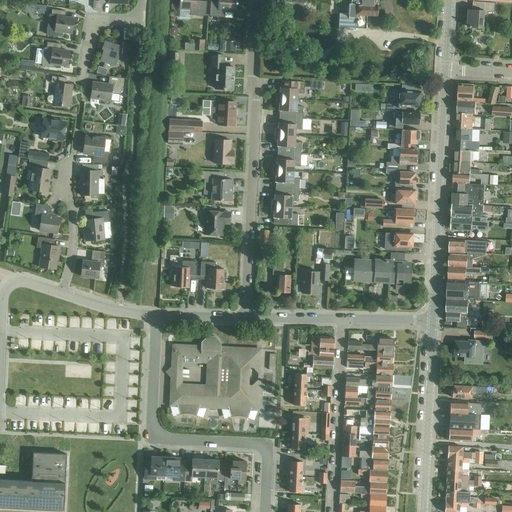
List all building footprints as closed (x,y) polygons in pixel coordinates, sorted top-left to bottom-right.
[(179,0),(179,9),(191,9),(190,15),(206,16),(206,2),(198,1),(197,0),(179,0)] [(210,2),(210,17),(225,17),(225,12),(237,12),(237,0),(219,0),(219,2),(210,2)] [(283,0),(283,9),(291,9),(291,19),(303,19),(303,0),(283,0)] [(349,4),(348,14),(339,14),(338,30),(355,31),(355,29),(365,29),(366,15),(376,16),(377,14),(379,14),(379,8),(377,8),(377,0),(350,0),(351,4),(349,4)] [(494,13),(495,4),(474,3),(474,11),(470,11),(469,28),(484,29),(485,13),(494,13)] [(66,11),(64,11),(52,9),(51,15),(49,15),(47,34),(62,36),(63,32),(72,33),(74,18),(65,17),(66,11)] [(194,50),(205,51),(206,40),(195,39),(194,50)] [(100,61),(115,66),(119,54),(121,55),(121,57),(129,57),(129,42),(122,42),(122,47),(119,46),(104,41),(102,48),(103,49),(100,61)] [(42,66),(53,67),(53,64),(67,66),(69,52),(60,50),(61,44),(47,42),(46,48),(44,48),(42,66)] [(180,53),(170,53),(169,62),(179,63),(180,53)] [(215,89),(233,90),(234,67),(223,67),(224,55),(211,55),(210,68),(216,68),(215,89)] [(21,60),(20,69),(33,71),(34,62),(21,60)] [(56,83),(54,95),(51,95),(48,96),(47,99),(48,102),(50,103),(53,103),(53,105),(69,107),(72,85),(65,84),(66,78),(52,76),(51,82),(56,83)] [(91,98),(110,101),(111,93),(120,94),(124,78),(109,76),(108,85),(93,82),(91,98)] [(278,90),(276,99),(297,100),(297,93),(304,94),(304,82),(284,81),(283,88),(280,88),(280,91),(278,90)] [(459,84),(458,101),(476,102),(494,102),(494,104),(495,104),(500,88),(491,87),(488,100),(473,99),(474,85),(459,84)] [(386,111),(398,112),(398,108),(405,108),(405,107),(413,107),(413,106),(419,107),(420,92),(399,91),(398,102),(395,102),(395,105),(386,105),(386,111)] [(282,111),(282,117),(302,118),(303,107),(296,107),(297,100),(276,99),(278,108),(279,107),(279,110),(282,111)] [(210,101),(210,112),(218,112),(217,125),(235,126),(236,102),(219,101),(210,101)] [(473,114),(478,114),(478,110),(475,110),(476,102),(458,101),(457,113),(473,114)] [(511,116),(511,108),(494,107),(493,116),(511,116)] [(394,119),(389,119),(389,127),(401,128),(401,124),(419,125),(419,113),(402,112),(394,112),(394,119)] [(457,113),(457,128),(473,129),(473,114),(457,113)] [(305,115),(304,126),(312,127),(313,116),(305,115)] [(277,126),(274,135),(295,136),(295,129),(302,129),(302,118),(282,117),(282,124),(278,123),(278,127),(277,126)] [(65,122),(64,122),(44,119),(41,137),(63,140),(65,122)] [(169,131),(201,132),(202,121),(169,119),(169,131)] [(473,129),(457,128),(456,149),(474,150),(479,150),(479,144),(472,144),(473,129)] [(387,149),(399,149),(400,149),(401,149),(401,147),(409,148),(410,144),(417,144),(417,140),(419,140),(420,131),(402,130),(401,145),(387,144),(387,149)] [(168,144),(182,144),(182,132),(169,132),(168,144)] [(503,143),(511,144),(511,132),(504,132),(503,143)] [(280,146),(280,153),(301,154),(301,143),(295,142),(295,136),(274,135),(276,143),(277,143),(277,146),(280,146)] [(85,136),(84,141),(81,146),(84,148),(83,153),(90,155),(93,156),(93,163),(107,163),(109,153),(103,152),(105,138),(85,136)] [(233,163),(233,150),(230,150),(231,140),(214,140),(213,163),(230,164),(230,163),(233,163)] [(30,159),(48,162),(49,154),(28,151),(29,143),(20,141),(18,157),(30,159)] [(386,162),(386,168),(399,169),(406,170),(406,164),(416,164),(416,159),(419,159),(419,150),(401,149),(400,149),(399,149),(399,157),(391,156),(391,162),(386,162)] [(304,157),(311,158),(313,152),(305,150),(304,157)] [(456,151),(455,161),(471,163),(474,163),(474,160),(471,160),(471,152),(456,151)] [(273,169),(273,170),(293,171),(294,165),(300,165),(301,154),(280,153),(280,159),(276,159),(276,162),(275,162),(274,164),(274,165),(273,167),(273,169)] [(6,175),(4,194),(12,196),(15,176),(18,157),(18,156),(9,155),(6,175)] [(48,162),(30,159),(29,167),(33,168),(30,189),(47,192),(51,170),(47,169),(48,162)] [(455,161),(454,173),(470,174),(480,174),(480,171),(471,171),(471,163),(455,161)] [(82,164),(82,171),(81,170),(80,195),(98,196),(98,179),(102,179),(102,171),(98,171),(98,165),(82,164)] [(385,168),(385,174),(395,174),(394,184),(399,184),(401,184),(400,189),(412,190),(412,185),(415,185),(415,183),(417,182),(417,179),(416,178),(415,177),(415,176),(415,172),(408,172),(399,172),(399,169),(386,168),(385,168)] [(279,182),(278,189),(299,190),(299,178),(293,178),(293,171),(273,170),(274,179),(275,179),(275,182),(279,182)] [(233,193),(233,186),(231,186),(232,180),(216,179),(216,172),(201,171),(200,179),(212,180),(212,185),(210,186),(210,193),(212,194),(211,200),(231,201),(231,193),(233,193)] [(454,173),(454,183),(470,184),(470,174),(454,173)] [(489,175),(481,175),(480,185),(484,185),(488,186),(489,175)] [(454,183),(452,204),(468,205),(483,206),(484,185),(480,185),(475,185),(470,184),(454,183)] [(273,198),(271,206),(291,207),(292,200),(298,201),(299,190),(278,189),(278,195),(274,195),(274,198),(273,198)] [(413,190),(400,189),(396,189),(396,195),(390,194),(390,203),(414,204),(415,190),(413,190)] [(365,208),(382,208),(382,200),(365,199),(365,208)] [(52,208),(45,202),(43,205),(36,204),(34,217),(41,218),(39,231),(57,233),(59,218),(54,217),(54,215),(50,211),(52,208)] [(483,206),(468,205),(452,204),(452,216),(472,217),(481,218),(481,211),(483,211),(491,212),(491,206),(483,206)] [(291,207),(271,206),(272,215),(273,214),(273,218),(277,218),(276,225),(297,226),(298,214),(291,214),(291,207)] [(414,210),(412,210),(395,209),(395,220),(383,220),(382,227),(410,228),(410,223),(413,223),(414,210)] [(103,223),(109,222),(108,211),(93,212),(93,219),(85,220),(86,232),(85,232),(85,241),(104,239),(103,223)] [(230,213),(205,211),(204,235),(222,236),(223,223),(230,224),(230,213)] [(472,217),(452,216),(451,230),(472,231),(472,225),(477,226),(477,228),(480,231),(485,231),(488,229),(489,223),(487,223),(487,218),(481,218),(472,217)] [(336,221),(335,229),(343,230),(344,222),(336,221)] [(259,246),(268,246),(269,230),(260,230),(259,246)] [(394,250),(407,250),(407,247),(412,247),(412,234),(395,233),(394,250)] [(58,255),(59,247),(54,246),(54,239),(38,237),(36,248),(42,249),(39,267),(55,270),(57,255),(58,255)] [(450,241),(450,253),(465,253),(487,254),(487,242),(466,241),(450,241)] [(103,267),(105,252),(92,251),(91,261),(83,261),(81,277),(98,278),(99,267),(103,267)] [(390,261),(389,282),(395,283),(395,287),(397,289),(401,289),(402,288),(403,283),(410,283),(411,263),(404,263),(404,253),(391,253),(390,261)] [(449,258),(449,267),(467,268),(467,267),(472,268),(473,261),(486,261),(487,254),(467,253),(467,255),(451,255),(451,258),(449,258)] [(353,280),(389,282),(390,261),(375,260),(375,261),(354,260),(354,268),(346,268),(345,279),(353,279),(353,280)] [(173,267),(173,270),(171,270),(170,277),(173,277),(172,287),(177,287),(184,288),(184,287),(189,287),(189,275),(196,275),(197,261),(182,261),(182,267),(173,267)] [(207,288),(209,288),(212,289),(211,289),(218,289),(223,289),(223,280),(226,280),(226,273),(224,273),(224,269),(215,269),(215,262),(201,262),(200,276),(207,276),(207,288)] [(278,275),(277,288),(277,292),(289,292),(290,275),(283,275),(284,264),(273,264),(272,275),(278,275)] [(303,271),(302,288),(301,293),(317,294),(318,280),(328,280),(329,265),(321,264),(320,272),(303,271)] [(467,268),(449,267),(448,279),(465,280),(466,272),(490,273),(490,269),(472,268),(467,267),(467,268)] [(448,288),(447,301),(478,303),(478,288),(479,282),(448,281),(448,288)] [(478,303),(447,301),(446,321),(457,322),(457,327),(467,328),(468,306),(472,306),(472,305),(478,306),(478,303)] [(487,324),(488,317),(476,316),(475,323),(487,324)] [(308,356),(313,356),(333,357),(334,337),(312,336),(311,344),(314,344),(313,352),(308,352),(308,356)] [(236,417),(239,417),(241,417),(244,417),(246,418),(249,419),(249,418),(247,418),(251,409),(258,409),(259,389),(260,350),(221,348),(221,344),(215,337),(207,337),(201,342),(201,347),(173,346),(172,367),(171,367),(166,372),(170,377),(172,377),(170,405),(177,405),(179,414),(178,415),(180,415),(183,414),(185,414),(188,414),(190,414),(193,415),(195,416),(198,416),(196,415),(199,406),(206,407),(206,404),(221,405),(221,408),(228,408),(230,417),(229,417),(229,418),(231,417),(234,417),(236,417)] [(377,351),(393,352),(393,339),(377,338),(377,345),(361,344),(361,342),(348,341),(347,349),(361,350),(377,351)] [(453,352),(453,353),(455,354),(455,356),(466,357),(465,363),(482,364),(483,349),(479,348),(479,341),(469,341),(469,342),(465,342),(457,341),(457,343),(457,347),(455,347),(455,348),(455,349),(454,349),(453,350),(453,351),(453,352)] [(364,362),(392,364),(393,352),(377,351),(377,357),(365,357),(365,358),(359,358),(359,355),(347,354),(347,361),(363,362),(364,362)] [(333,357),(313,356),(312,364),(304,363),(304,368),(332,369),(333,357)] [(104,370),(113,371),(114,363),(104,362),(104,370)] [(375,375),(391,376),(392,364),(364,362),(364,368),(375,368),(375,375)] [(295,373),(294,389),(305,390),(306,381),(309,381),(309,377),(306,377),(306,374),(295,373)] [(373,387),(391,388),(391,376),(375,375),(374,380),(359,379),(359,378),(346,378),(345,386),(358,387),(369,387),(373,387)] [(493,387),(487,387),(453,385),(453,390),(451,390),(451,395),(453,396),(452,398),(471,399),(472,392),(487,393),(487,392),(493,392),(493,387)] [(345,386),(345,398),(357,398),(358,387),(345,386)] [(373,387),(369,387),(368,399),(372,399),(375,399),(390,400),(391,388),(373,387)] [(305,390),(294,389),(293,406),(305,406),(305,390)] [(372,404),(370,404),(370,411),(389,412),(390,400),(375,399),(372,399),(372,404)] [(493,412),(493,400),(483,400),(483,417),(502,416),(502,412),(493,412)] [(480,404),(451,402),(449,428),(479,429),(480,404)] [(317,416),(330,417),(330,410),(318,409),(317,416)] [(365,418),(389,420),(389,412),(370,411),(365,411),(365,418)] [(292,418),(292,434),(303,434),(307,435),(308,422),(304,422),(304,418),(292,418)] [(368,427),(389,428),(389,420),(365,418),(359,418),(359,422),(364,423),(363,426),(368,427)] [(343,425),(343,433),(355,434),(357,434),(357,426),(352,426),(343,425)] [(358,426),(358,434),(359,434),(388,435),(389,428),(368,427),(358,426)] [(479,429),(449,428),(449,440),(470,442),(471,435),(479,435),(479,429)] [(355,434),(343,433),(342,445),(355,445),(355,434)] [(303,434),(292,434),(291,449),(303,450),(303,434)] [(372,440),(372,446),(388,447),(388,435),(359,434),(358,440),(372,440)] [(230,444),(230,453),(241,454),(241,445),(230,444)] [(341,456),(355,457),(355,445),(342,445),(341,456)] [(359,457),(369,458),(387,459),(388,447),(372,446),(371,452),(359,451),(359,457)] [(448,446),(448,458),(469,459),(474,459),(482,460),(482,455),(482,454),(475,453),(470,453),(462,452),(462,447),(448,446)] [(66,454),(64,454),(33,452),(31,482),(0,480),(0,507),(64,510),(66,454)] [(341,456),(341,467),(350,468),(351,457),(341,456)] [(155,476),(164,476),(165,459),(151,458),(151,463),(145,462),(145,480),(155,480),(155,476)] [(369,458),(368,470),(386,471),(387,459),(369,458)] [(468,464),(481,464),(482,460),(474,459),(448,458),(447,468),(468,470),(468,464)] [(184,482),(184,479),(185,462),(179,462),(179,459),(165,459),(164,476),(173,476),(173,481),(184,482)] [(192,478),(205,478),(205,460),(192,460),(192,463),(185,462),(184,479),(191,480),(192,478)] [(217,481),(224,481),(225,464),(218,464),(219,461),(205,460),(205,478),(217,479),(217,481)] [(225,464),(224,481),(224,486),(231,486),(231,479),(238,480),(238,484),(245,484),(246,462),(232,462),(232,464),(225,464)] [(290,462),(289,477),(301,477),(302,462),(290,462)] [(447,468),(446,479),(467,481),(468,470),(447,468)] [(368,482),(370,482),(386,482),(386,471),(368,470),(358,469),(358,475),(369,476),(368,482)] [(301,477),(289,477),(289,492),(301,493),(301,477)] [(446,479),(446,491),(460,491),(460,485),(467,486),(467,481),(446,479)] [(340,492),(360,493),(385,495),(386,482),(370,482),(369,490),(367,490),(367,487),(354,487),(355,481),(345,481),(340,481),(340,492)] [(446,491),(445,502),(466,503),(477,503),(478,498),(469,497),(469,492),(460,491),(446,491)] [(245,493),(230,492),(230,501),(245,502),(245,493)] [(369,498),(368,506),(384,506),(385,495),(360,493),(360,498),(369,498)] [(339,494),(339,504),(344,504),(349,504),(350,495),(339,494)] [(466,503),(445,502),(444,511),(458,511),(459,507),(466,508),(466,503)]
